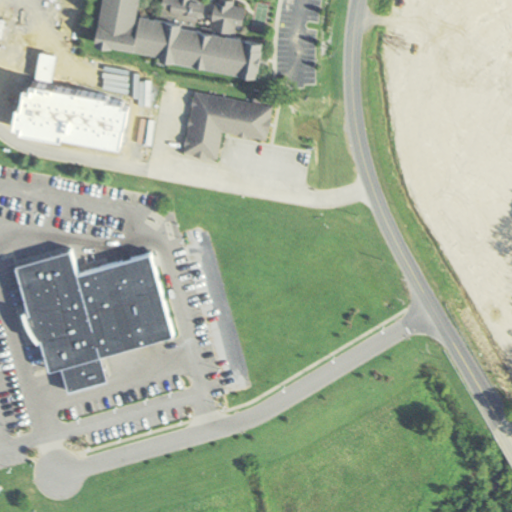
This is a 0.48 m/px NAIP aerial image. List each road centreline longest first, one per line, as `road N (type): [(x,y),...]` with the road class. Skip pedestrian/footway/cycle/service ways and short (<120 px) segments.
road 1 (residential): [(511,442),(367,183),(357,79),(363,0)]
road 2 (residential): [(57,473),(253,419),(434,308)]
road 3 (residential): [(367,183),(334,198),(288,197),(29,150),(0,135)]
